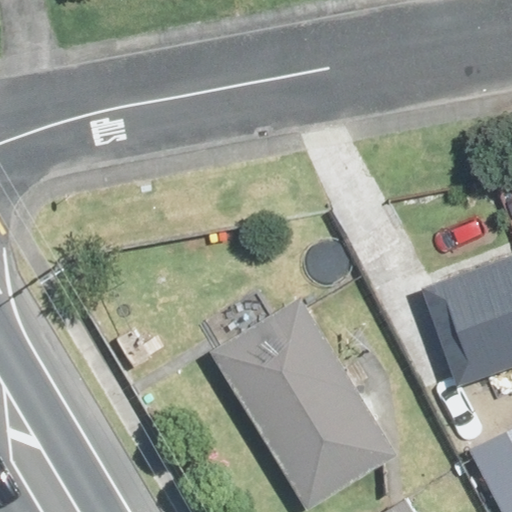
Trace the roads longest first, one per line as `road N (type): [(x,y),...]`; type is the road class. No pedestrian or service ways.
road 1 (residential): [(0,145),(134,104),(511,40)]
road 2 (primary): [(65,511),(25,447),(0,373)]
